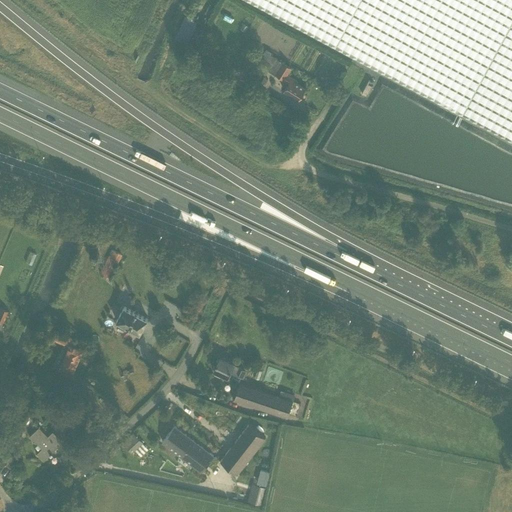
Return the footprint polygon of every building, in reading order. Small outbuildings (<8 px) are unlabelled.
[(174,38),(186,44),(204,1),(201,0),(193,0),(184,18),(182,18),(174,38)] [(511,0),(249,0),(511,140),(511,0)] [(209,15),(213,8),(209,6),(205,13),(209,15)] [(284,90),(299,100),(306,88),(297,83),(299,80),(288,74),(292,67),(276,57),(276,58),(265,51),(259,59),(270,66),(268,69),(289,82),(284,90)] [(369,80),(362,93),(367,96),(374,83),(369,80)] [(100,273),(111,278),(122,254),(111,248),(107,256),(108,256),(100,273)] [(168,300),(160,319),(174,325),(182,307),(168,300)] [(148,318),(124,306),(116,321),(140,333),(148,318)] [(75,344),(70,342),(69,346),(58,372),(71,377),(82,351),(74,347),(75,344)] [(247,370),(242,367),(234,364),(234,363),(220,357),(214,370),(239,382),(241,377),(243,378),(247,370)] [(234,398),(287,417),(288,415),(293,400),(239,382),(234,398)] [(54,408),(49,413),(54,418),(59,413),(54,408)] [(242,467),(264,439),(265,437),(248,424),(225,453),(220,460),(237,473),(242,467)] [(193,439),(174,425),(162,441),(181,455),(193,439)] [(44,460),(63,441),(56,435),(51,440),(39,427),(30,435),(42,448),(37,453),(44,460)] [(141,455),(149,447),(133,431),(122,443),(132,453),(136,449),(141,455)] [(213,455),(193,439),(181,455),(201,471),(213,455)] [(270,471),(261,469),(257,483),(266,485),(270,471)] [(248,501),(261,504),(265,486),(252,483),(248,501)]
